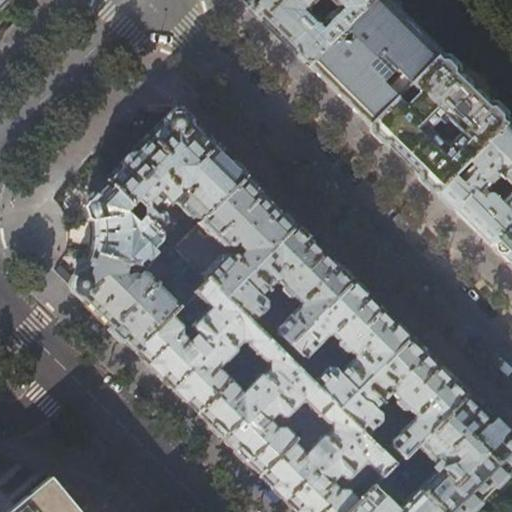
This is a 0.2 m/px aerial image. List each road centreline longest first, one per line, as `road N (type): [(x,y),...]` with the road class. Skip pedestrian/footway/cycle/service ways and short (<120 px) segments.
road 1 (residential): [(511,355),(151,0)]
road 2 (residential): [(0,143),(142,0)]
road 3 (secondary): [(221,511),(81,374)]
